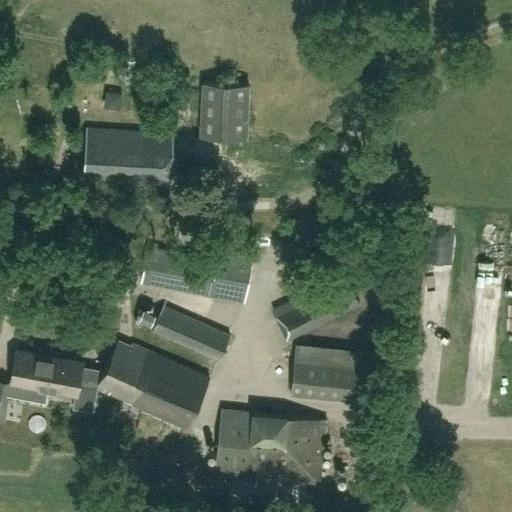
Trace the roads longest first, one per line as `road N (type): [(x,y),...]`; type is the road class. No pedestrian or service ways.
road 1 (residential): [(0,213),(264,206),(309,197),(334,174),(374,80),(391,63)]
road 2 (unclassified): [(115,285),(0,249)]
